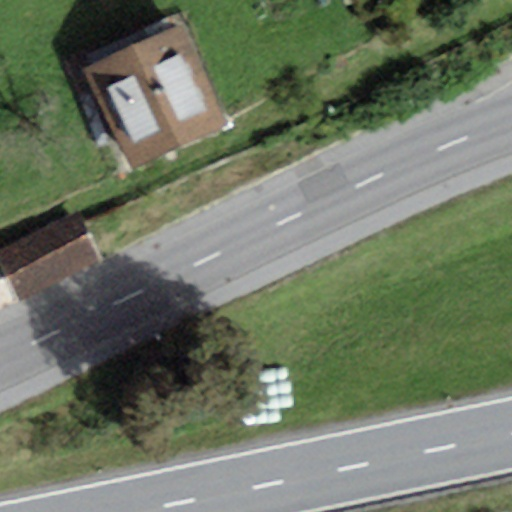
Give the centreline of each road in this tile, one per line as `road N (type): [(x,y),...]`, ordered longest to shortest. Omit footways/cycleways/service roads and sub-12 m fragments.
road 1 (secondary): [(511,124),(375,177),(0,362)]
road 2 (primary): [(511,435),(143,511)]
